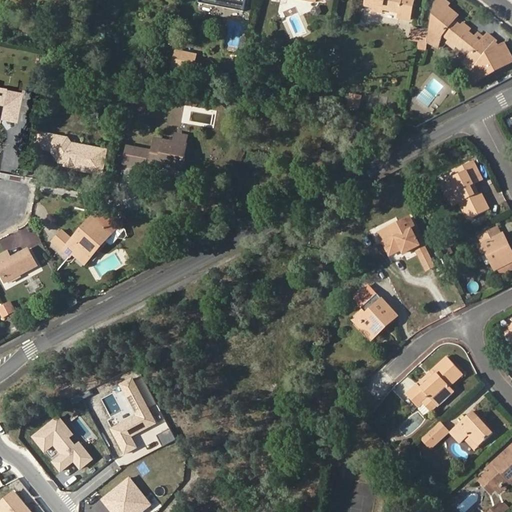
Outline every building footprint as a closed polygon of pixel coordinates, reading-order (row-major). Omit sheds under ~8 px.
[(367,0),(366,6),(374,7),(374,11),(382,13),(383,9),(400,12),(400,18),(410,20),(414,0),(367,0)] [(450,4),(445,0),(437,0),(431,32),(443,34),(450,40),(448,42),(456,49),(458,46),(471,57),(468,59),(477,67),(499,43),(490,35),(486,38),(479,33),(476,37),(470,32),(471,29),(464,23),(462,25),(455,20),(459,15),(448,6),(450,4)] [(413,29),(411,40),(419,42),(421,30),(413,29)] [(419,42),(427,43),(429,32),(421,30),(419,42)] [(174,49),(173,66),(196,68),(198,51),(174,49)] [(474,71),(477,67),(468,59),(465,64),(474,71)] [(209,72),(202,70),(200,77),(208,78),(209,72)] [(0,110),(15,113),(19,91),(2,88),(2,86),(0,85),(0,110)] [(349,92),(348,107),(362,108),(363,93),(349,92)] [(41,132),(38,147),(46,148),(48,134),(41,132)] [(68,138),(48,134),(46,148),(52,149),(60,162),(65,163),(69,161),(74,162),(74,165),(78,165),(77,169),(103,174),(107,150),(72,143),(68,138)] [(163,139),(155,137),(154,144),(162,145),(163,139)] [(153,150),(135,147),(132,163),(159,168),(160,164),(161,157),(166,157),(165,165),(183,168),(184,160),(185,160),(186,156),(185,156),(187,143),(163,139),(162,145),(154,144),(153,150)] [(128,145),(125,161),(132,163),(135,147),(128,145)] [(451,175),(453,179),(443,184),(449,195),(456,191),(461,200),(469,216),(489,206),(478,192),(477,189),(473,191),(469,183),(473,181),(481,177),(472,158),(455,166),(458,172),(451,175)] [(186,174),(185,171),(185,170),(183,168),(165,165),(163,172),(175,173),(174,176),(180,177),(183,176),(184,176),(186,174)] [(451,175),(441,180),(443,184),(453,179),(451,175)] [(449,195),(453,204),(461,200),(456,191),(449,195)] [(73,242),(63,234),(54,245),(71,259),(74,256),(79,250),(91,260),(98,252),(95,250),(104,240),(106,242),(111,246),(113,246),(118,239),(125,239),(127,236),(125,229),(120,225),(119,226),(105,215),(101,220),(95,215),(73,242)] [(380,229),(385,239),(382,240),(389,254),(402,248),(403,252),(415,247),(425,268),(433,263),(418,233),(415,235),(410,226),(413,224),(409,215),(380,229)] [(502,233),(498,227),(480,236),(483,243),(480,244),(484,253),(487,251),(496,268),(511,260),(511,249),(509,249),(507,244),(509,243),(504,233),(502,233)] [(98,252),(106,242),(104,240),(95,250),(98,252)] [(13,258),(9,252),(0,256),(0,270),(6,283),(39,267),(29,250),(13,258)] [(87,266),(91,260),(79,250),(74,256),(87,266)] [(353,296),(361,305),(377,291),(369,282),(353,296)] [(360,308),(363,311),(357,317),(375,336),(383,328),(382,326),(386,322),(388,323),(397,315),(376,293),(360,308)] [(71,308),(79,304),(74,295),(71,297),(66,299),(71,308)] [(11,316),(16,314),(10,303),(5,305),(11,316)] [(0,310),(4,320),(11,316),(5,305),(0,307),(0,310)] [(371,339),(375,336),(357,317),(353,320),(371,339)] [(421,387),(418,384),(411,390),(423,403),(428,398),(436,406),(453,391),(448,386),(462,374),(447,357),(429,373),(432,377),(421,387)] [(429,373),(418,384),(421,387),(432,377),(429,373)] [(135,376),(122,383),(139,414),(113,428),(127,454),(141,446),(135,436),(160,422),(135,376)] [(418,408),(423,403),(411,390),(406,395),(418,408)] [(59,410),(29,434),(45,453),(55,445),(61,453),(53,460),(61,471),(77,458),(84,467),(96,457),(59,410)] [(493,433),(473,411),(450,432),(460,443),(465,439),(470,435),(479,445),(493,433)] [(448,432),(440,423),(430,431),(439,440),(448,432)] [(163,444),(178,438),(173,427),(158,433),(163,444)] [(439,440),(430,431),(426,435),(434,444),(439,440)] [(430,448),(434,444),(426,435),(422,438),(430,448)] [(465,439),(475,450),(479,445),(470,435),(465,439)] [(511,458),(511,448),(502,458),(507,464),(511,458)] [(498,469),(492,474),(487,479),(495,488),(499,485),(503,490),(511,483),(511,482),(511,458),(507,464),(502,458),(494,465),(498,469)] [(494,465),(488,470),(492,474),(498,469),(494,465)] [(140,511),(154,502),(131,474),(101,497),(112,511),(140,511)] [(495,488),(500,493),(503,490),(499,485),(495,488)] [(33,511),(15,489),(0,500),(0,508),(3,511),(33,511)] [(488,511),(505,511),(509,505),(497,498),(488,511)]
